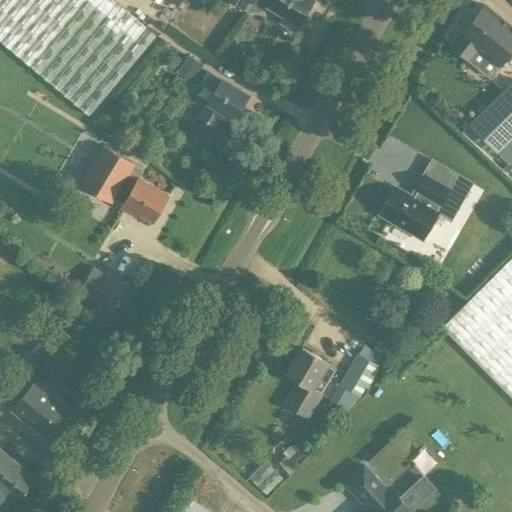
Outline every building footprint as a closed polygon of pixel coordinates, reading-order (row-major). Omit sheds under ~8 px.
[(0,0),(0,42),(88,116),(155,36),(112,0),(0,0)] [(224,0),(246,13),(254,0),(269,0),(264,8),(296,28),(313,2),(310,0),(224,0)] [(451,48),(467,62),(489,79),(500,66),(511,51),(511,27),(485,6),(451,48)] [(213,127),(221,112),(234,120),(249,96),(222,79),(221,81),(207,73),(201,83),(215,91),(207,104),(199,118),(213,127)] [(496,153),(511,137),(511,81),(469,124),(496,153)] [(104,146),(80,184),(109,201),(111,197),(122,204),(119,208),(136,218),(138,214),(152,222),(168,197),(139,179),(134,188),(123,181),(134,165),(104,146)] [(435,213),(448,191),(425,177),(412,199),(394,189),(379,215),(422,240),(437,214),(435,213)] [(511,256),(441,327),(511,399),(511,256)] [(125,285),(93,266),(80,288),(112,307),(125,285)] [(309,418),(330,383),(337,370),(300,348),(285,374),(296,381),(283,403),(309,418)] [(348,410),(360,397),(366,387),(368,388),(379,367),(374,364),(358,355),(357,354),(345,375),(339,385),(330,399),(348,410)] [(34,382),(11,411),(51,443),(75,414),(34,382)] [(0,492),(13,503),(34,478),(0,450),(0,492)] [(410,511),(389,490),(387,492),(363,466),(344,484),(368,510),(365,511),(410,511)]
